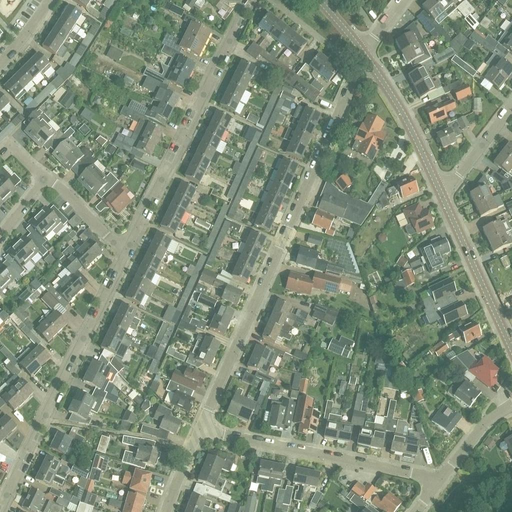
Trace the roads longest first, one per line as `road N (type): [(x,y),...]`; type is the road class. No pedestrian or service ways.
road 1 (residential): [(200,429),(358,71)]
road 2 (residential): [(0,511),(125,250)]
road 3 (residential): [(125,250),(250,0)]
road 4 (residential): [(438,480),(200,429)]
road 5 (tertiary): [(511,350),(440,192)]
road 6 (tertiary): [(440,192),(364,55)]
